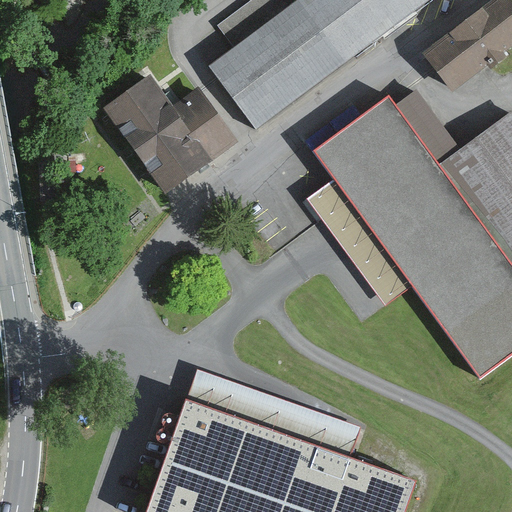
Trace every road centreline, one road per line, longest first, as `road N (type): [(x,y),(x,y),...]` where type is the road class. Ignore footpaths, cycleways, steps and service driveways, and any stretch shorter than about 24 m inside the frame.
road 1 (residential): [(121,326),(135,275),(174,227),(479,0)]
road 2 (secondary): [(23,358),(16,511)]
road 3 (secondary): [(0,215),(23,358)]
road 4 (track): [(511,104),(449,114),(420,93),(399,59)]
